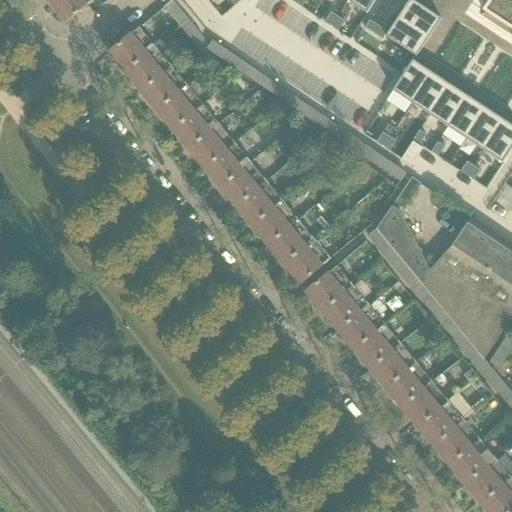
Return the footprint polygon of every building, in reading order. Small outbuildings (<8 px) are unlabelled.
[(53,0),(49,3),(58,13),(62,19),(65,23),(87,5),(93,0),(53,0)] [(348,0),(348,2),(366,14),(375,0),(348,0)] [(411,0),(409,0),(398,18),(429,38),(435,29),(441,19),(411,0)] [(511,0),(489,0),(482,11),(511,30),(511,0)] [(172,1),(164,7),(172,17),(181,27),(188,21),(180,11),(172,1)] [(331,13),(324,23),(331,27),(337,17),(331,13)] [(337,17),(331,27),(338,31),(344,22),(337,17)] [(398,18),(385,37),(416,57),(429,38),(398,18)] [(188,21),(181,27),(196,47),(205,40),(189,21),(188,21)] [(370,21),(365,28),(373,34),(378,26),(370,21)] [(378,26),(373,34),(382,39),(387,32),(378,26)] [(139,28),(108,53),(124,73),(155,47),(139,28)] [(210,43),(207,48),(216,55),(221,48),(213,42),(211,41),(210,43)] [(155,47),(124,73),(140,92),(171,66),(155,47)] [(221,48),(216,55),(226,62),(231,55),(221,48)] [(231,55),(226,62),(236,69),(241,62),(231,55)] [(412,61),(392,91),(411,103),(431,73),(413,61),(412,61)] [(241,62),(236,69),(247,76),(252,69),(241,62)] [(171,66),(140,92),(156,111),(187,86),(171,66)] [(252,69),(247,76),(257,83),(262,76),(252,69)] [(431,73),(411,103),(429,115),(449,85),(431,73)] [(262,76),(257,83),(267,90),(272,83),(262,76)] [(272,83),(267,90),(277,97),(283,90),(272,83)] [(449,85),(429,115),(447,127),(467,97),(449,85)] [(187,86),(156,111),(172,130),(203,105),(187,86)] [(283,90),(277,97),(287,104),(293,97),(283,90)] [(293,97),(287,104),(298,112),(303,104),(293,97)] [(467,97),(447,127),(466,139),(486,109),(467,97)] [(303,104),(298,112),(308,119),(314,111),(303,104)] [(203,105),(172,130),(188,150),(219,124),(203,105)] [(486,109),(466,139),(484,152),(504,121),(486,109)] [(314,111),(308,119),(318,126),(324,118),(314,111)] [(324,118),(318,126),(328,133),(334,125),(324,118)] [(511,126),(504,121),(484,152),(502,164),(511,148),(511,126)] [(219,124),(188,150),(204,169),(235,143),(219,124)] [(334,125),(328,133),(339,140),(345,131),(334,125)] [(345,131),(339,140),(349,147),(355,138),(345,131)] [(419,131),(413,141),(419,145),(420,145),(426,135),(419,131)] [(376,142),(376,143),(383,147),(389,137),(383,133),(376,142)] [(389,137),(383,147),(389,152),(390,151),(396,142),(389,137)] [(355,138),(349,147),(359,154),(365,145),(355,138)] [(402,159),(401,160),(411,167),(423,149),(413,142),(402,159)] [(235,143),(204,169),(220,188),(251,163),(235,143)] [(431,152),(431,153),(438,157),(444,147),(438,143),(431,152)] [(365,145),(359,154),(369,161),(375,152),(365,145)] [(375,153),(369,161),(380,168),(385,160),(375,153)] [(385,160),(380,168),(390,175),(396,167),(385,160)] [(461,172),(460,172),(467,176),(474,166),(467,162),(461,172)] [(251,163),(220,188),(236,207),(266,182),(251,163)] [(474,166),(467,176),(474,181),(480,171),(474,166)] [(396,167),(390,175),(400,182),(406,174),(396,167)] [(411,177),(392,205),(398,209),(401,214),(421,184),(411,177)] [(266,182),(236,207),(251,227),(282,201),(266,182)] [(282,201),(251,227),(267,246),(298,220),(282,201)] [(392,205),(376,228),(383,236),(390,245),(397,253),(398,254),(404,261),(411,270),(418,278),(422,283),(425,286),(431,295),(438,303),(445,311),(452,319),(459,328),(466,336),(473,344),(480,353),(485,359),(511,318),(511,249),(469,221),(464,228),(453,245),(430,269),(401,214),(398,209),(392,205)] [(452,206),(445,215),(464,228),(469,221),(470,219),(452,206)] [(298,220),(267,246),(283,265),(314,240),(298,220)] [(376,228),(367,236),(374,244),(383,236),(376,228)] [(383,236),(374,244),(381,253),(390,245),(383,236)] [(314,240),(283,265),(299,284),(330,259),(314,240)] [(390,245),(381,253),(388,261),(397,253),(390,245)] [(397,253),(388,261),(395,269),(404,261),(398,254),(397,253)] [(404,261),(395,269),(401,277),(411,270),(404,261)] [(336,266),(305,292),(321,311),(352,285),(336,266)] [(411,270),(401,277),(408,286),(418,278),(411,270)] [(418,278),(408,286),(415,294),(425,286),(422,283),(418,278)] [(352,285),(321,311),(337,330),(368,305),(352,285)] [(425,286),(415,294),(422,302),(431,295),(425,286)] [(431,295),(422,302),(429,311),(438,303),(431,295)] [(438,303),(429,311),(436,319),(445,311),(438,303)] [(368,305),(337,330),(353,350),(384,324),(368,305)] [(445,311),(436,319),(443,327),(452,319),(445,311)] [(452,319),(443,327),(450,335),(459,328),(452,319)] [(384,324),(353,350),(369,369),(400,343),(384,324)] [(459,328),(450,335),(457,344),(466,336),(459,328)] [(466,336),(457,344),(464,352),(473,344),(466,336)] [(511,341),(506,337),(497,349),(507,356),(511,349),(511,341)] [(400,343),(369,369),(385,388),(416,363),(400,343)] [(473,344),(464,352),(471,360),(480,353),(473,344)] [(497,349),(489,362),(499,369),(507,356),(497,349)] [(480,353),(471,360),(477,369),(487,361),(485,359),(480,353)] [(487,361),(477,369),(484,377),(493,369),(487,361)] [(416,363),(385,388),(401,407),(432,382),(416,363)] [(471,369),(463,376),(470,384),(478,377),(471,369)] [(493,369),(484,377),(491,385),(500,378),(493,369)] [(500,378),(491,385),(498,393),(507,386),(500,378)] [(432,382),(401,407),(417,427),(448,401),(432,382)] [(511,392),(507,386),(498,393),(505,402),(511,395),(511,392)] [(486,396),(475,404),(478,408),(489,399),(486,396)] [(448,401),(417,427),(433,446),(464,421),(448,401)] [(464,421),(433,446),(449,465),(480,440),(464,421)] [(480,440),(449,465),(462,481),(465,485),(496,459),(480,440)] [(496,459),(465,485),(481,504),(511,479),(509,475),(511,472),(511,464),(504,455),(497,461),(496,459)] [(511,478),(511,479),(481,504),(487,511),(509,511),(511,510),(511,478)]
